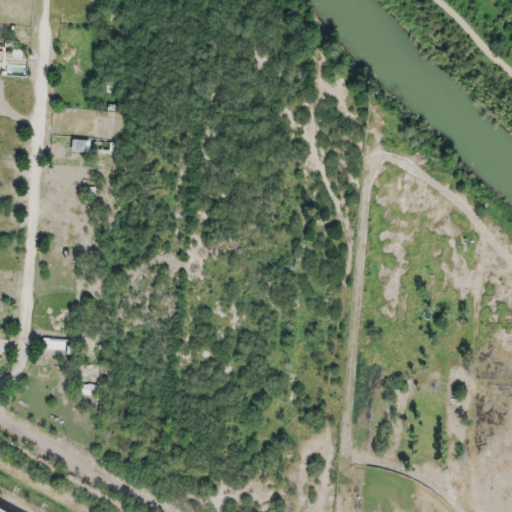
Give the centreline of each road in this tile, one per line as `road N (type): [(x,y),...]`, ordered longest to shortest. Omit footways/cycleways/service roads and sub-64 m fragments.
road 1 (residential): [(49,0),(21,371),(0,390)]
road 2 (residential): [(0,414),(173,511)]
